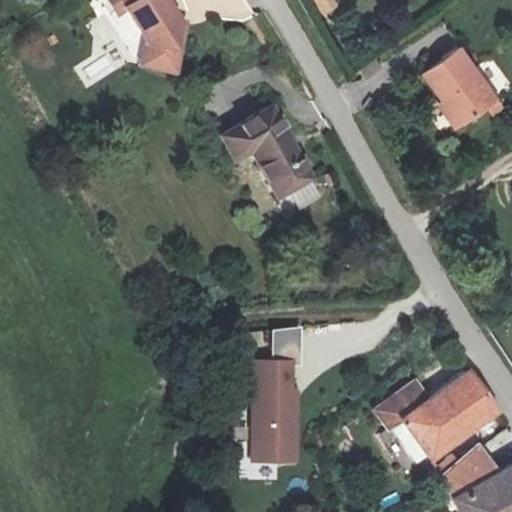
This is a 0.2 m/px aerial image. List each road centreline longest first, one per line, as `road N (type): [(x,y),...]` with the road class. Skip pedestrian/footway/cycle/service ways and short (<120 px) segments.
road 1 (unclassified): [(511,397),(437,284),(274,0)]
road 2 (track): [(437,284),(395,308),(269,315),(220,331),(196,363),(164,511)]
